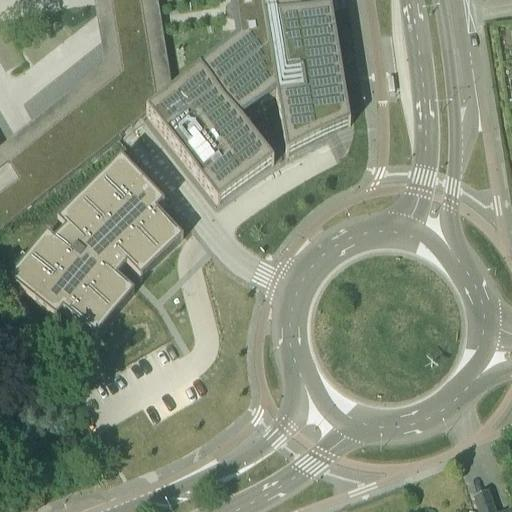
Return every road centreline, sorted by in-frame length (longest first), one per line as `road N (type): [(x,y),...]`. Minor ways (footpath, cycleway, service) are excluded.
road 1 (secondary): [(409,0),(426,130),(417,192),(398,232)]
road 2 (secondary): [(296,379),(286,427),(265,444),(120,511)]
road 3 (residential): [(293,292),(238,262),(146,157)]
road 4 (secondary): [(228,511),(368,432)]
road 5 (secondary): [(454,154),(440,0)]
road 6 (unclassified): [(454,154),(475,115),(461,14)]
road 7 (secondary): [(398,232),(342,241),(293,292)]
road 8 (secondary): [(368,432),(422,427),(453,408),(473,382)]
